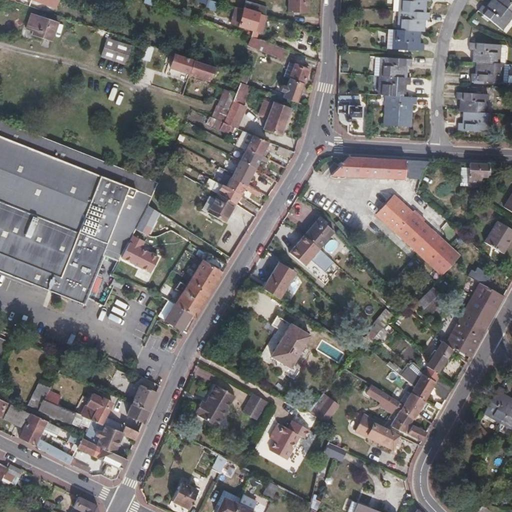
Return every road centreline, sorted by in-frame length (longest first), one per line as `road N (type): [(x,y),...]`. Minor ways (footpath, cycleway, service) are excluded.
road 1 (residential): [(121,503),(188,348),(319,142)]
road 2 (residential): [(490,342),(423,462),(422,494),(436,511)]
road 3 (residential): [(437,152),(443,42),(463,0)]
road 4 (residential): [(319,142),(328,0)]
road 5 (residential): [(0,442),(121,503)]
